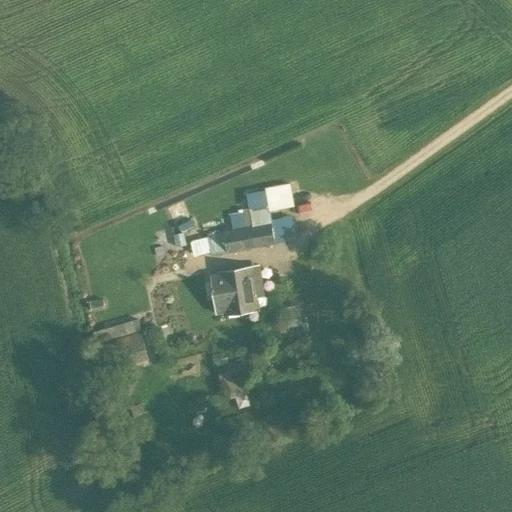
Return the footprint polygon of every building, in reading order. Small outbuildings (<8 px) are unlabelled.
[(238,213),(230,214),(232,229),(223,230),(223,231),(207,234),(209,254),(226,252),(226,253),(274,245),(269,208),(268,204),(248,207),(248,208),(238,210),(238,213)] [(218,275),(210,276),(214,302),(236,299),(234,287),(241,286),(241,281),(260,278),(259,268),(253,268),(253,267),(218,272),(218,275)] [(257,296),(263,295),(260,278),(241,281),(241,286),(234,287),(236,299),(214,302),(216,314),(224,313),(224,315),(259,310),(257,296)] [(87,302),(89,312),(104,309),(102,299),(87,302)] [(289,335),(303,332),(300,317),(286,320),(289,335)] [(98,349),(103,366),(123,360),(123,361),(147,352),(140,332),(116,340),(117,342),(98,349)] [(248,373),(244,361),(217,369),(221,382),(248,373)]
